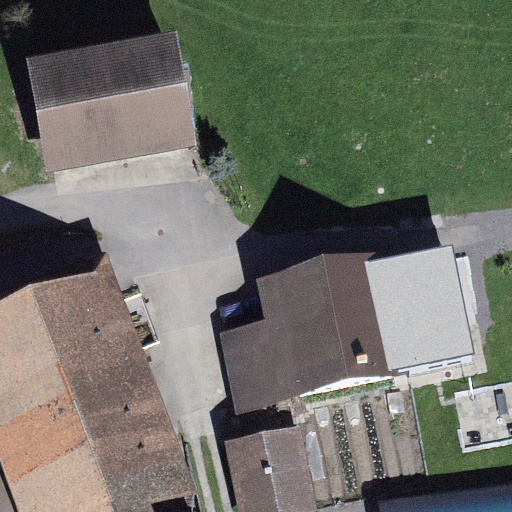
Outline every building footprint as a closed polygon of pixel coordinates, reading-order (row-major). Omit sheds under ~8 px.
[(178,54),(28,81),(48,189),(198,162),(178,54)] [(185,511),(200,505),(107,266),(0,304),(0,472),(15,511),(185,511)] [(221,343),(237,422),(417,389),(391,269),(257,298),(265,337),(221,343)] [(317,511),(301,436),(225,454),(237,511),(317,511)] [(511,511),(511,480),(378,498),(379,511),(511,511)]
